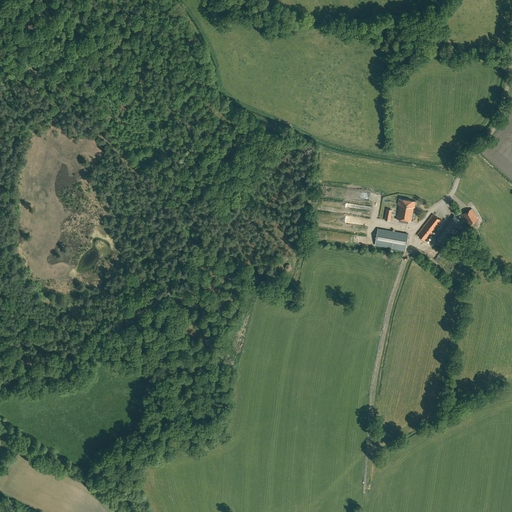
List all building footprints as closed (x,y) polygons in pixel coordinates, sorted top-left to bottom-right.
[(414,207),(416,201),(399,198),(398,205),(399,205),(397,219),(411,221),(414,207)] [(391,221),(392,209),(386,209),(384,220),(391,221)] [(469,225),(478,219),(472,209),(463,214),(469,225)] [(426,241),(442,221),(433,214),(417,234),(426,241)] [(444,246),(463,222),(455,215),(436,240),(444,246)] [(408,234),(403,233),(378,228),(375,245),(400,250),(400,249),(405,250),(408,234)]
